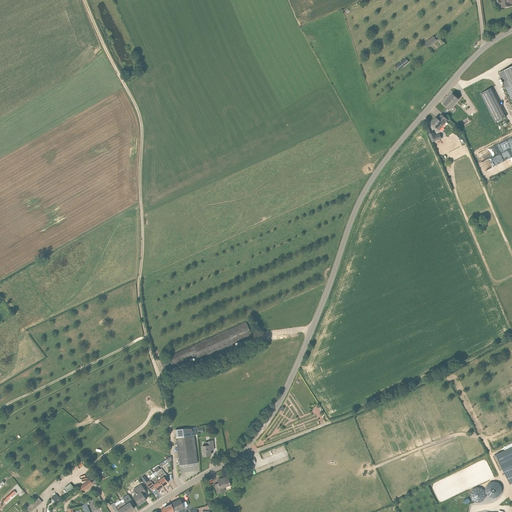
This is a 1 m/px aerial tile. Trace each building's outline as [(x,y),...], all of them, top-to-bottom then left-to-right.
[(437,40),(434,36),(424,44),(427,48),(437,40)] [(408,62),(405,58),(395,66),(398,70),(408,62)] [(511,100),(511,66),(498,73),(511,100)] [(506,117),(491,88),(480,93),(495,122),(506,117)] [(459,99),(452,93),(443,104),(449,110),(459,99)] [(436,118),(431,123),(439,130),(447,121),(449,122),(450,120),(443,113),(442,115),(441,115),(438,119),(436,118)] [(433,132),(429,134),(432,142),(441,139),(439,134),(435,136),(433,132)] [(511,148),(482,161),(489,178),(509,170),(505,161),(507,161),(510,166),(511,165),(511,148)] [(199,359),(251,335),(246,322),(160,361),(164,370),(195,357),(196,359),(198,358),(199,359)] [(173,378),(184,402),(247,373),(239,355),(203,372),(200,366),(173,378)] [(179,466),(181,466),(181,468),(193,466),(193,464),(197,464),(195,449),(193,435),(195,435),(195,431),(187,432),(188,432),(175,434),(179,466)] [(213,449),(212,441),(208,441),(209,446),(202,446),(203,456),(210,455),(210,449),(213,449)] [(511,447),(495,455),(509,484),(511,482),(511,447)] [(153,474),(155,476),(163,486),(168,482),(164,477),(166,475),(161,468),(156,472),(155,471),(153,474)] [(154,486),(157,490),(163,486),(155,476),(150,480),(148,481),(144,476),(141,478),(145,484),(146,484),(150,489),(154,486)] [(218,483),(214,484),(216,493),(222,492),(225,491),(224,487),(230,485),(228,477),(217,481),(218,483)] [(89,480),(80,487),(78,488),(81,491),(81,492),(92,484),(89,480)] [(502,495),(500,481),(486,483),(488,497),(502,495)] [(131,499),(133,497),(138,505),(146,500),(145,499),(141,493),(145,490),(141,484),(139,486),(138,484),(133,487),(134,489),(133,489),(134,492),(131,494),(129,490),(127,492),(128,494),(128,495),(131,499)] [(5,498),(7,500),(8,501),(15,495),(14,494),(12,492),(5,498)] [(131,499),(128,495),(122,498),(124,502),(121,504),(126,511),(128,511),(134,509),(129,502),(132,501),(131,499)] [(32,503),(36,508),(42,502),(41,501),(38,498),(32,503)] [(174,511),(180,511),(186,510),(187,508),(186,506),(184,507),(180,499),(171,503),(174,511)] [(212,504),(211,499),(206,500),(208,507),(217,505),(216,503),(212,504)] [(117,510),(118,511),(126,511),(121,504),(121,503),(119,501),(114,503),(110,505),(115,511),(117,510)] [(174,511),(171,503),(163,508),(161,510),(161,511),(174,511)]
